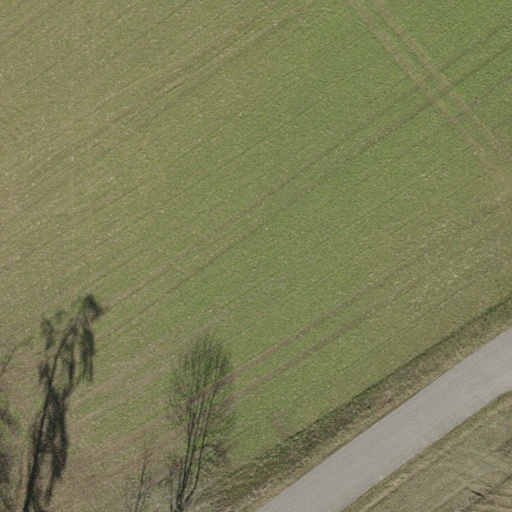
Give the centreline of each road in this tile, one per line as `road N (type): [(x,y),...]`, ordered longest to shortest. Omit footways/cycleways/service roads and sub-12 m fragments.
road 1 (track): [(511,232),(356,0)]
road 2 (unclassified): [(511,377),(334,511)]
